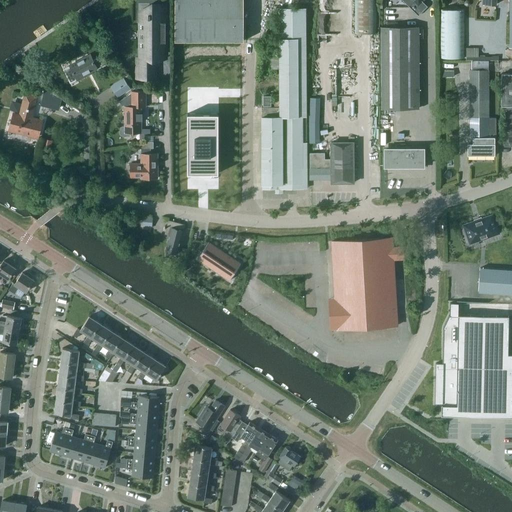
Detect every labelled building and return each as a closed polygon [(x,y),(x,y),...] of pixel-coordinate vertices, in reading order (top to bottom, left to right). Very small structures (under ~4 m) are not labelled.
[(243,41),(242,0),(174,0),(174,41),(243,41)] [(354,0),(354,33),(376,33),(376,0),(354,0)] [(401,0),(417,16),(427,7),(420,0),(401,0)] [(149,13),(148,13),(148,18),(149,18),(149,22),(140,22),(140,49),(165,49),(165,5),(149,5),(149,13)] [(262,188),(307,188),(305,9),(278,9),(278,56),(272,56),(272,69),(278,69),(279,107),(261,107),(262,188)] [(440,9),(440,58),(464,58),(463,9),(440,9)] [(381,27),(381,108),(418,108),(417,27),(381,27)] [(466,60),(485,60),(485,55),(478,55),(478,48),(466,48),(466,60)] [(90,54),(70,64),(77,77),(78,77),(79,79),(86,76),(84,73),(99,66),(102,64),(99,59),(94,61),(91,54),(90,54)] [(148,57),(136,57),(136,79),(148,79),(148,61),(148,57)] [(495,143),(494,143),(494,118),(488,118),(488,71),(469,71),(469,143),(467,143),(467,154),(495,155),(495,143)] [(501,106),(504,106),(504,146),(511,145),(511,73),(500,73),(501,106)] [(123,77),(110,86),(117,97),(131,88),(123,77)] [(62,98),(45,87),(40,105),(59,110),(62,98)] [(131,92),(119,101),(122,105),(123,104),(124,106),(141,106),(141,107),(145,107),(145,91),(131,91),(131,92)] [(24,92),(19,114),(14,113),(10,130),(38,137),(42,120),(32,117),(38,95),(24,92)] [(310,99),(310,142),(319,142),(319,99),(310,99)] [(140,113),(141,113),(141,107),(141,106),(124,106),(124,125),(122,126),(121,128),(121,130),(122,132),(124,134),(126,134),(128,133),(129,131),(141,131),(141,119),(140,119),(140,113)] [(187,114),(187,173),(218,173),(218,113),(187,114)] [(41,151),(49,153),(52,141),(44,139),(41,151)] [(141,163),(129,163),(129,177),(141,177),(141,178),(157,178),(157,153),(150,153),(150,149),(152,149),(152,142),(139,142),(139,148),(141,148),(141,163)] [(324,159),(324,152),(310,152),(310,179),(331,179),(331,182),(353,182),(353,142),(331,142),(331,159),(324,159)] [(384,166),(423,167),(423,149),(384,148),(384,166)] [(474,222),(465,226),(470,242),(497,232),(491,216),(481,220),(481,219),(474,221),(474,222)] [(142,217),(142,224),(152,225),(152,218),(142,217)] [(165,251),(177,254),(184,225),(168,221),(165,236),(169,237),(165,251)] [(392,238),(332,241),(332,242),(336,330),(396,326),(395,308),(392,238)] [(208,242),(197,259),(206,265),(208,263),(223,273),(221,275),(229,281),(240,264),(208,242)] [(0,276),(2,274),(9,279),(16,268),(4,260),(0,265),(0,276)] [(511,269),(479,268),(478,292),(511,293),(511,269)] [(27,291),(34,280),(23,273),(15,284),(13,283),(9,289),(15,294),(19,288),(27,291)] [(1,306),(13,308),(14,303),(2,300),(1,306)] [(435,363),(435,403),(441,403),(441,415),(442,415),(457,416),(458,416),(458,415),(457,415),(458,407),(458,406),(506,408),(507,408),(507,407),(506,407),(506,395),(511,394),(511,354),(508,355),(508,354),(507,354),(508,343),(508,342),(508,330),(508,329),(508,317),(509,317),(509,316),(508,316),(497,316),(496,316),(484,316),(484,315),(483,315),(483,316),(471,315),(470,315),(458,315),(458,303),(450,303),(450,315),(449,315),(443,328),(442,363),(435,363)] [(21,319),(21,318),(7,315),(6,322),(0,320),(0,327),(19,331),(20,326),(21,327),(23,325),(23,323),(23,321),(23,319),(21,319)] [(88,335),(90,337),(100,322),(90,316),(80,330),(78,328),(73,335),(77,338),(82,331),(88,335)] [(93,338),(99,342),(101,343),(110,329),(100,322),(90,337),(88,335),(84,342),(88,345),(93,338)] [(17,343),(19,331),(0,327),(0,333),(4,334),(3,341),(17,343)] [(103,345),(110,349),(112,351),(121,337),(110,329),(101,343),(99,342),(95,349),(99,352),(103,345)] [(114,352),(121,356),(123,358),(132,344),(121,337),(112,351),(110,349),(106,356),(110,358),(114,352)] [(131,364),(133,365),(143,351),(132,344),(123,358),(121,356),(116,363),(120,365),(125,359),(131,364)] [(63,348),(61,362),(78,364),(77,366),(85,367),(86,363),(78,362),(79,350),(77,350),(70,349),(63,348)] [(143,371),(145,372),(154,358),(143,351),(133,365),(131,364),(127,370),(131,373),(135,366),(143,371)] [(0,363),(13,366),(15,354),(1,352),(0,356),(0,363)] [(143,371),(138,377),(143,380),(144,378),(150,383),(153,378),(157,380),(166,366),(154,358),(145,372),(143,371)] [(59,375),(76,377),(76,379),(84,380),(84,376),(76,375),(77,366),(78,364),(61,362),(59,375)] [(0,376),(11,378),(13,366),(0,363),(0,376)] [(116,372),(120,365),(116,363),(112,370),(116,372)] [(58,388),(75,390),(74,392),(82,393),(83,389),(75,388),(76,379),(76,377),(59,375),(58,388)] [(0,398),(9,400),(11,387),(0,385),(0,398)] [(58,388),(56,401),(73,403),(73,405),(80,406),(81,401),(78,401),(78,399),(74,398),(74,392),(75,390),(58,388)] [(131,406),(138,407),(138,406),(158,408),(159,396),(139,394),(138,401),(132,401),(131,406)] [(0,410),(8,412),(9,400),(0,398),(0,410)] [(216,400),(210,409),(206,406),(197,421),(210,430),(216,420),(225,407),(216,400)] [(73,405),(73,403),(56,401),(55,413),(71,415),(71,418),(79,419),(79,414),(75,414),(75,412),(72,411),(73,405)] [(138,407),(137,413),(131,412),(130,417),(157,420),(158,408),(138,406),(138,407)] [(222,438),(228,442),(241,421),(237,419),(239,416),(230,410),(221,424),(228,429),(222,438)] [(136,429),(157,431),(157,420),(130,417),(130,422),(136,423),(136,429)] [(212,431),(219,421),(216,420),(210,430),(212,431)] [(233,457),(238,460),(259,428),(250,422),(244,431),(239,427),(232,438),(237,441),(240,436),(245,439),(242,445),(241,444),(233,457)] [(62,433),(55,431),(49,451),(61,454),(68,428),(63,427),(62,433)] [(72,436),(73,430),(68,428),(61,454),(71,458),(77,438),(72,436)] [(240,458),(238,460),(243,463),(253,447),(257,450),(267,434),(259,428),(241,456),(240,458)] [(157,431),(136,429),(135,435),(129,435),(128,440),(156,442),(157,431)] [(85,433),(83,440),(77,438),(71,458),(82,461),(90,435),(85,433)] [(267,434),(257,450),(258,450),(255,454),(265,460),(259,469),(264,472),(272,458),(268,455),(277,440),(267,434)] [(90,435),(82,461),(93,464),(99,444),(93,442),(95,436),(90,435)] [(113,441),(107,440),(105,446),(99,444),(93,464),(105,468),(113,441)] [(128,440),(128,445),(134,445),(134,452),(155,454),(156,442),(128,440)] [(196,445),(194,458),(210,461),(210,464),(217,465),(218,460),(210,459),(212,447),(196,445)] [(294,466),(300,456),(291,450),(290,448),(287,446),(286,447),(285,446),(279,456),(281,458),(278,462),(289,470),(292,465),(294,466)] [(154,465),(155,454),(134,452),(133,458),(127,458),(126,463),(154,465)] [(210,464),(210,461),(194,458),(192,471),(208,474),(208,477),(215,478),(216,473),(208,472),(210,464)] [(283,479),(273,473),(278,464),(273,461),(264,476),(279,486),(283,479)] [(126,468),(132,468),(132,475),(153,477),(154,465),(126,463),(126,468)] [(190,484),(206,487),(206,489),(213,491),(214,486),(206,485),(208,477),(208,474),(192,471),(190,484)] [(115,476),(115,483),(126,486),(127,479),(115,476)] [(275,491),(271,498),(268,501),(282,511),(290,500),(276,490),(278,487),(271,483),(269,487),(275,491)] [(206,487),(190,484),(188,497),(204,499),(203,502),(211,503),(212,499),(204,498),(206,489),(206,487)] [(261,497),(264,493),(258,490),(255,494),(261,498),(261,497)] [(281,511),(282,511),(268,501),(271,498),(264,493),(261,497),(268,502),(263,509),(260,511),(281,511)] [(0,511),(12,511),(14,503),(2,501),(0,511)] [(14,503),(12,511),(24,511),(26,505),(14,503)]
